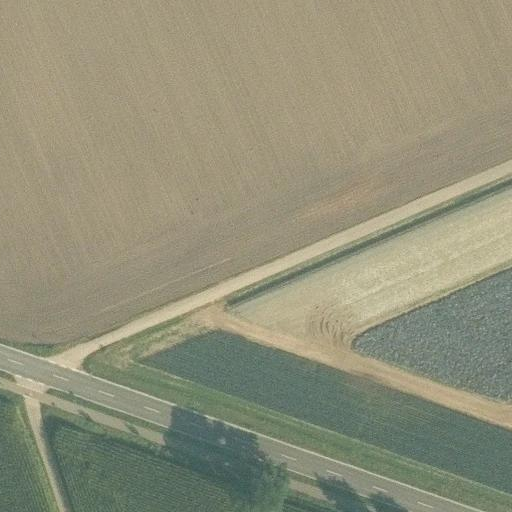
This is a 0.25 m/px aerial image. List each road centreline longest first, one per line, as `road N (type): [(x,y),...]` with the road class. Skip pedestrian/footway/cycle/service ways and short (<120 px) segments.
road 1 (track): [(68,511),(27,394),(37,372),(511,166)]
road 2 (tertiary): [(0,359),(443,511)]
